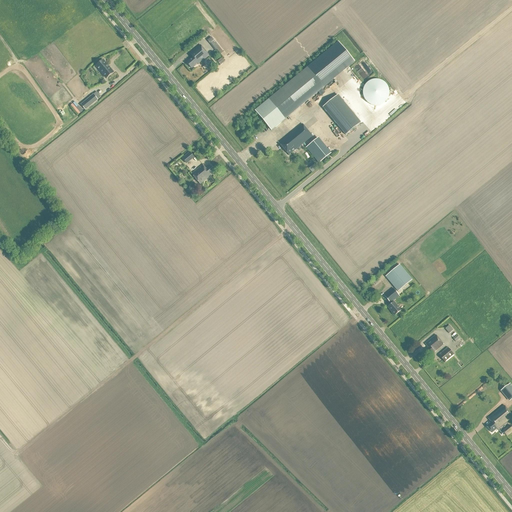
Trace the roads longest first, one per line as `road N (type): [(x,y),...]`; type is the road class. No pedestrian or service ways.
road 1 (secondary): [(511,494),(106,0)]
road 2 (track): [(292,226),(17,452)]
road 3 (track): [(402,98),(511,7)]
